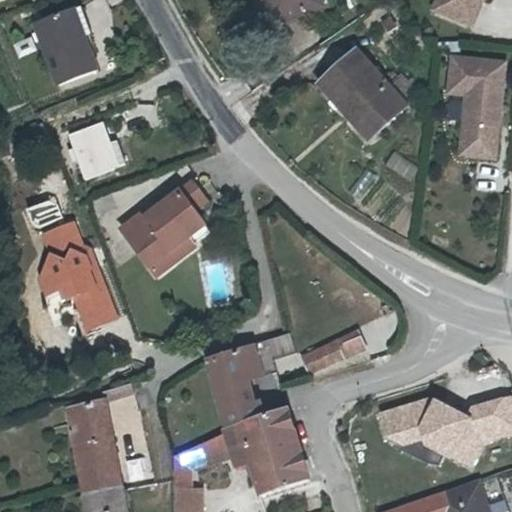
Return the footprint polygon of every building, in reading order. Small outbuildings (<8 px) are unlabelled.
[(267,0),(275,23),(288,19),(281,0),(267,0)] [(281,0),(288,19),(324,7),(321,0),(281,0)] [(437,0),(433,15),(471,29),(482,2),(484,0),(437,0)] [(84,8),(74,11),(84,38),(93,35),(84,8)] [(96,72),(84,38),(74,11),(37,24),(58,85),(96,72)] [(357,103),(379,128),(407,104),(359,48),(321,80),(347,111),(357,103)] [(508,60),(451,55),(447,94),(466,96),(459,159),(497,163),(508,60)] [(369,137),(379,128),(357,103),(347,111),(369,137)] [(103,126),(71,137),(75,151),(70,152),(73,159),(78,157),(86,181),(118,170),(125,167),(117,144),(111,146),(103,126)] [(30,150),(51,142),(48,129),(25,137),(30,150)] [(401,174),(409,161),(391,150),(384,163),(401,174)] [(121,230),(147,267),(203,228),(193,215),(207,204),(193,182),(146,216),(143,213),(121,230)] [(96,261),(100,253),(92,250),(83,225),(52,237),(60,258),(49,281),(56,298),(72,292),(75,303),(82,300),(95,334),(125,323),(106,271),(100,273),(96,261)] [(203,228),(147,267),(153,276),(209,236),(203,228)] [(106,271),(100,253),(96,261),(100,273),(106,271)] [(376,335),(317,362),(325,378),(384,351),(376,335)] [(282,343),(268,347),(270,354),(285,350),(282,343)] [(246,436),(275,426),(268,407),(266,407),(259,384),(276,378),(270,354),(268,347),(220,360),(246,436)] [(143,389),(141,381),(113,385),(114,394),(115,395),(143,389)] [(68,404),(90,502),(136,495),(115,395),(114,394),(68,404)] [(435,396),(379,414),(390,450),(420,442),(473,471),(487,445),(511,437),(511,397),(511,396),(466,411),(435,396)] [(296,398),(268,407),(275,426),(303,419),(296,398)] [(246,436),(223,442),(232,470),(261,461),(277,506),(328,491),(303,419),(275,426),(246,436)] [(209,511),(206,478),(232,470),(223,442),(176,456),(182,487),(184,511),(209,511)] [(479,480),(386,511),(509,511),(506,501),(489,507),(479,480)] [(139,511),(136,495),(90,502),(91,511),(139,511)] [(162,511),(172,511),(177,511),(174,495),(160,498),(162,511)]
